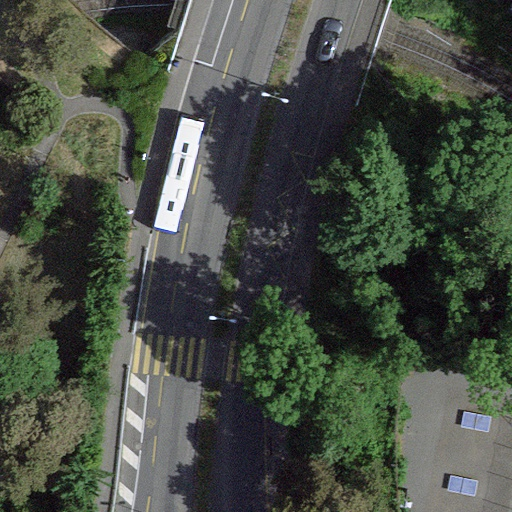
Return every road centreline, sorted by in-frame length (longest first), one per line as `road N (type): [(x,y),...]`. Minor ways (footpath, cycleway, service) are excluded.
road 1 (tertiary): [(235,511),(244,363),(266,240),(336,0)]
road 2 (tertiary): [(265,0),(178,358),(163,511)]
